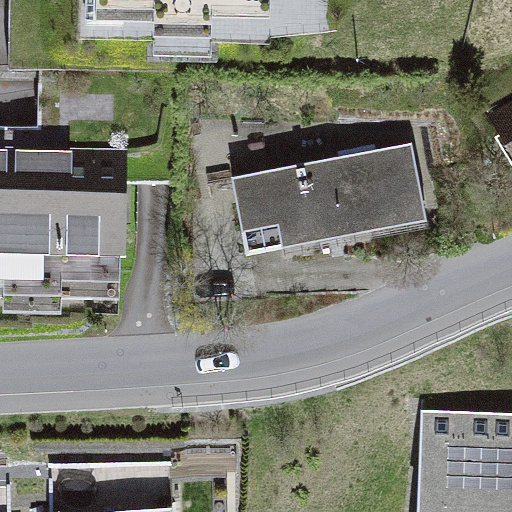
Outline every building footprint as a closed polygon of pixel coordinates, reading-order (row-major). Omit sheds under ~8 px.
[(273,0),(98,0),(98,16),(273,16),(273,0)] [(426,149),(244,183),(257,255),(439,220),(426,149)] [(143,152),(0,154),(0,283),(141,284),(143,152)] [(511,511),(511,420),(424,416),(419,511),(511,511)] [(171,511),(171,465),(51,467),(51,511),(171,511)] [(10,511),(10,487),(0,487),(0,511),(10,511)]
